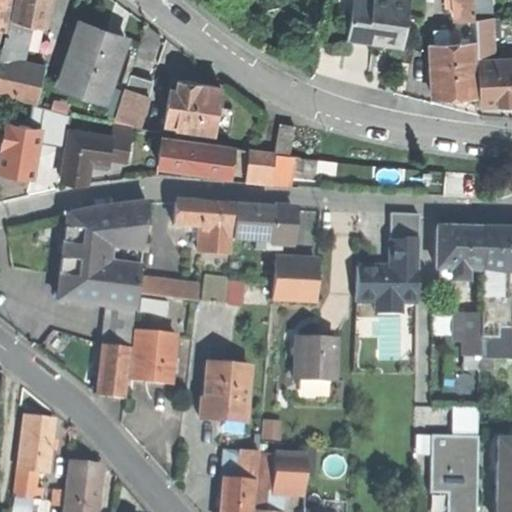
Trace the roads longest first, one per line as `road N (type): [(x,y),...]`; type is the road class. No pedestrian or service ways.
road 1 (residential): [(0,214),(164,186),(511,210)]
road 2 (tertiary): [(155,0),(215,50),(329,111),(394,127)]
road 3 (residential): [(0,343),(88,413),(173,511)]
